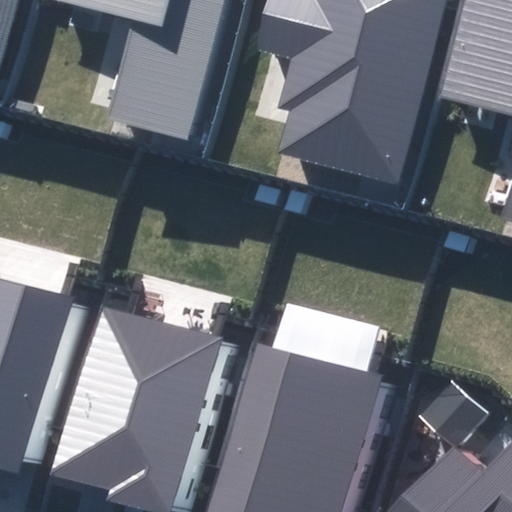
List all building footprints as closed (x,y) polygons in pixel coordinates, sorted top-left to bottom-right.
[(0,0),(0,55),(14,0),(0,0)] [(108,117),(189,138),(224,0),(49,0),(132,21),(108,117)] [(279,153),(397,183),(444,0),(269,0),(257,50),(290,59),(277,109),(290,112),(279,153)] [(511,176),(502,217),(511,219),(511,0),(463,0),(438,99),(511,117),(511,176)] [(0,276),(0,471),(14,475),(19,477),(25,459),(43,464),(89,308),(70,303),(72,298),(0,276)] [(194,511),(243,345),(102,304),(53,472),(101,486),(111,489),(108,499),(155,511),(194,511)] [(255,340),(206,511),(361,511),(396,387),(381,383),(383,375),(257,341),(255,340)] [(452,446),(394,511),(511,511),(511,444),(486,475),(452,446)]
